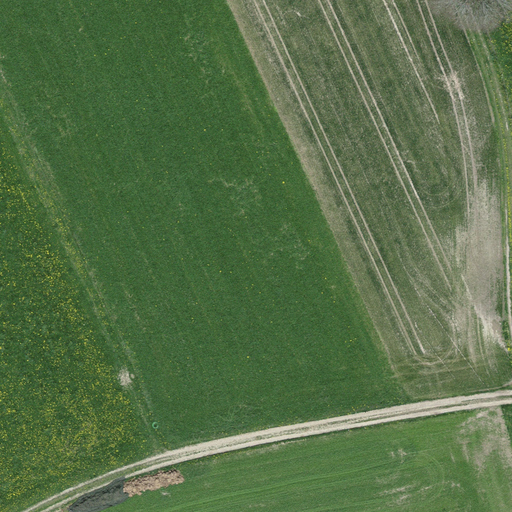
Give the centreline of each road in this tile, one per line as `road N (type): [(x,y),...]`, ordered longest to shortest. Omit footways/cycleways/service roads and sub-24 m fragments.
road 1 (track): [(511,399),(146,464),(26,511)]
road 2 (track): [(511,329),(502,137),(462,0)]
